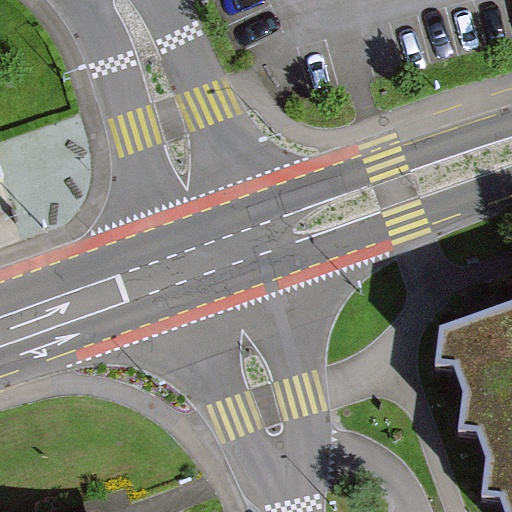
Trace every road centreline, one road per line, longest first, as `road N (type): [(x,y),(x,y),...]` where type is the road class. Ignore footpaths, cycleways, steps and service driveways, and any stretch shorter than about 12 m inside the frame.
road 1 (primary): [(511,154),(216,255)]
road 2 (residential): [(216,255),(170,117),(117,0)]
road 3 (residential): [(216,255),(299,511)]
road 4 (primary): [(216,255),(0,332)]
